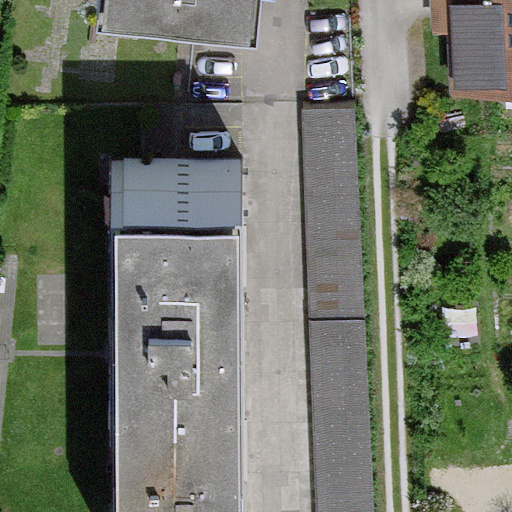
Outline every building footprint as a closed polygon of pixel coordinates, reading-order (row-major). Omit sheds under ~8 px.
[(511,0),(429,0),(430,22),(448,22),(450,77),(511,75),(511,0)] [(299,163),(305,307),(360,305),(352,102),(296,104),(299,163)] [(111,346),(111,352),(242,352),(243,162),(180,162),(140,161),(112,161),(112,273),(111,346)] [(305,307),(313,511),(368,511),(360,305),(305,307)] [(241,511),(242,352),(111,352),(111,511),(241,511)]
